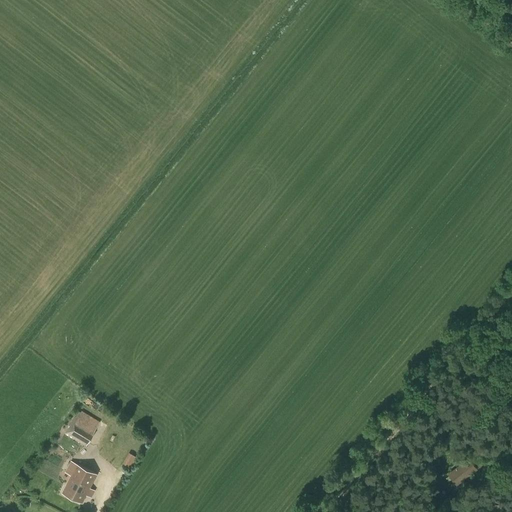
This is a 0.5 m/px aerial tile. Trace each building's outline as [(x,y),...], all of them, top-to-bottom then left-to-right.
[(65,433),(87,446),(100,422),(80,410),(75,419),(74,418),(65,433)] [(471,458),(479,468),(488,461),(485,457),(486,457),(481,450),(471,458)] [(124,463),(133,467),(139,456),(130,452),(124,463)] [(468,457),(447,473),(457,485),(478,469),(468,457)] [(97,474),(76,464),(71,461),(65,472),(71,475),(62,492),(83,502),(97,474)]
